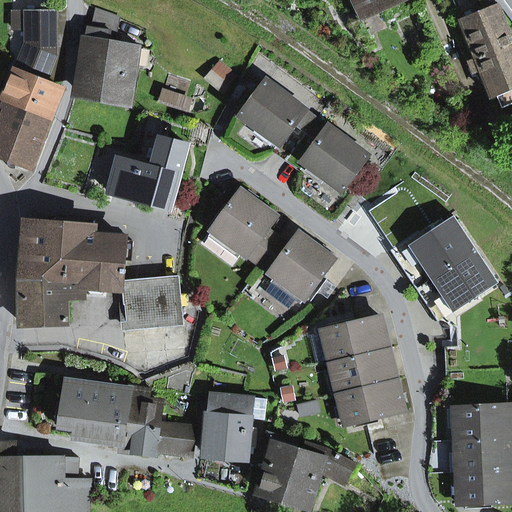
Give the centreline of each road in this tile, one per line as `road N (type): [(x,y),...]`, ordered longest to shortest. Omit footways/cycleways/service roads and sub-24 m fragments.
road 1 (residential): [(429,511),(416,472),(422,398),(387,285),(268,187),(211,160)]
road 2 (residential): [(2,226),(29,195),(61,126),(74,0)]
